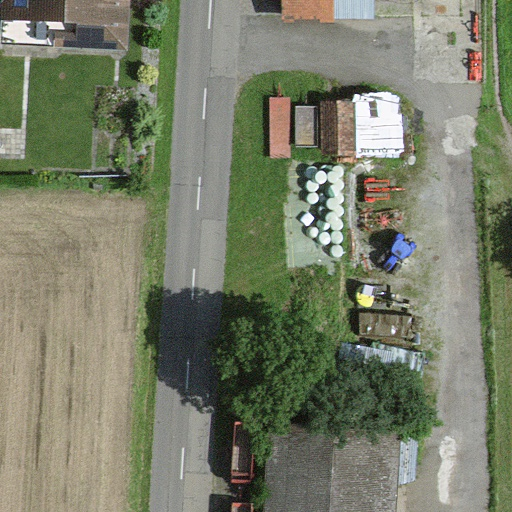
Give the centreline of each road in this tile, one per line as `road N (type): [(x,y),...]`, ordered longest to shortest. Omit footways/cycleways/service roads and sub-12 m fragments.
road 1 (unclassified): [(174,511),(206,0)]
road 2 (track): [(511,165),(413,53),(203,42)]
